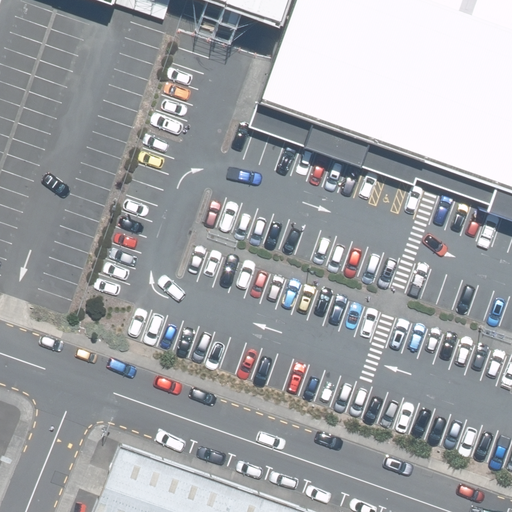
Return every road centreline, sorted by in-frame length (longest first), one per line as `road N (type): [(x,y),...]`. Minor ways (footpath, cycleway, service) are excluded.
road 1 (unclassified): [(449,511),(77,381)]
road 2 (unclassified): [(27,511),(77,381)]
